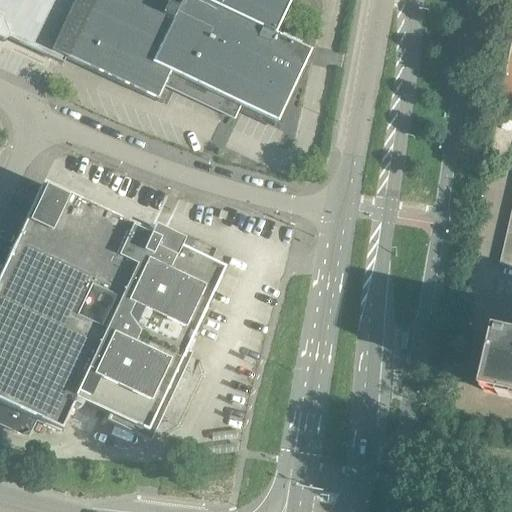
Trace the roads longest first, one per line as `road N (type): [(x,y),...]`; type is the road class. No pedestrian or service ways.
road 1 (secondary): [(350,511),(408,0)]
road 2 (unclassified): [(346,210),(291,205),(179,174),(40,122)]
road 3 (secondary): [(346,210),(295,511)]
road 4 (secondary): [(390,0),(346,210)]
